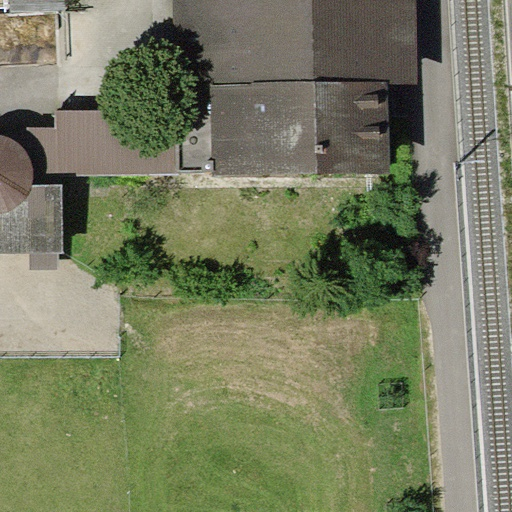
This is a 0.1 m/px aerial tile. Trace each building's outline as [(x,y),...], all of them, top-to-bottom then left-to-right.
[(6,0),(7,14),(62,13),(61,0),(6,0)] [(414,0),(174,0),(176,86),(208,85),(210,176),(391,173),(390,80),(416,80),(414,0)] [(180,174),(180,111),(56,111),(56,127),(26,127),(25,150),(28,153),(32,172),(56,172),(180,174)] [(32,184),(33,174),(32,172),(28,153),(25,150),(13,138),(0,134),(0,212),(4,212),(16,207),(29,194),(32,184)] [(62,183),(32,184),(29,194),(16,207),(4,212),(0,212),(0,252),(64,252),(62,183)]
